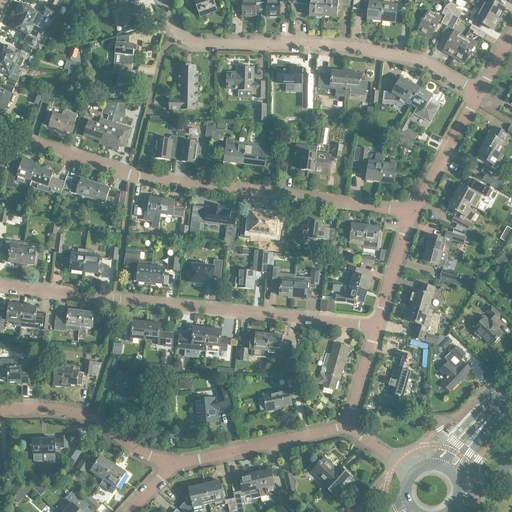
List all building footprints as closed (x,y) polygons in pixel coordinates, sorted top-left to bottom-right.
[(61,13),(67,2),(62,0),(52,0),(49,7),(61,13)] [(209,10),(210,13),(217,11),(213,0),(194,0),(197,7),(196,8),(197,11),(199,12),(199,14),(209,10)] [(243,1),(243,16),(246,16),(246,17),(252,17),(252,16),(255,16),(255,12),(261,12),(261,4),(261,0),(248,0),(249,1),(243,1)] [(279,16),(280,1),(268,1),(268,0),(261,0),(261,4),(261,12),(267,12),(267,16),(270,16),(270,18),(276,18),(276,16),(279,16)] [(324,16),(323,16),(325,0),(324,0),(321,0),(293,0),(293,3),(310,5),(309,16),(323,17),(324,16)] [(325,0),(323,16),(324,16),(337,17),(338,6),(349,6),(349,0),(340,0),(341,0),(337,0),(324,0),(325,0)] [(357,0),(360,0),(358,11),(365,12),(365,7),(369,7),(367,20),(372,21),(382,22),(384,5),(383,5),(383,0),(357,0)] [(384,5),(382,22),(391,23),(395,23),(397,6),(398,1),(392,0),(383,0),(383,5),(384,5)] [(486,0),(481,9),(499,19),(505,9),(488,0),(486,0)] [(458,19),(461,13),(455,10),(457,6),(451,3),(447,6),(453,16),(458,19)] [(52,21),(57,12),(44,6),(40,14),(23,5),(17,17),(20,19),(32,25),(32,24),(37,27),(43,16),(52,21)] [(446,7),(442,14),(445,16),(441,23),(447,26),(453,16),(447,6),(446,7)] [(147,21),(143,8),(120,15),(126,33),(136,30),(134,25),(147,21)] [(493,30),(499,19),(481,9),(481,10),(483,11),(480,16),(475,14),(472,19),(477,22),(477,21),(493,30)] [(435,18),(428,14),(417,32),(419,33),(419,32),(429,38),(439,22),(442,18),(436,15),(435,18)] [(458,19),(453,16),(447,26),(452,30),(458,19)] [(44,31),(37,27),(32,24),(32,25),(20,19),(14,30),(28,37),(32,30),(37,32),(42,35),(44,31)] [(464,40),(458,37),(460,34),(454,31),(452,35),(453,36),(444,52),(454,57),(464,40)] [(114,64),(120,65),(132,66),(133,60),(132,60),(132,56),(133,57),(135,45),(129,44),(130,36),(117,38),(117,43),(114,64)] [(38,44),(27,39),(25,44),(35,50),(38,44)] [(475,47),(477,43),(472,40),(470,43),(464,40),(454,57),(465,63),(474,47),(475,47)] [(1,52),(0,54),(0,57),(16,65),(20,67),(24,60),(27,61),(33,49),(24,45),(21,52),(16,50),(15,50),(8,47),(6,51),(4,50),(3,52),(1,52)] [(0,57),(0,72),(4,74),(4,75),(9,77),(6,85),(14,89),(20,78),(16,76),(20,67),(16,65),(0,57)] [(89,62),(82,64),(85,72),(92,69),(89,62)] [(131,75),(132,66),(120,65),(114,64),(113,74),(119,74),(117,85),(128,87),(128,89),(135,89),(135,87),(136,87),(137,76),(131,75)] [(195,111),(196,102),(197,102),(197,98),(198,98),(198,94),(198,89),(198,85),(198,80),(199,76),(198,76),(198,72),(196,72),(196,66),(191,66),(191,67),(187,66),(182,66),(182,72),(180,72),(180,75),(179,75),(179,79),(180,79),(180,84),(179,84),(179,88),(180,88),(179,93),(179,97),(179,99),(169,99),(169,110),(181,110),(181,111),(195,111)] [(312,108),(313,76),(302,76),(302,68),(296,68),(296,67),(287,66),(287,68),(278,67),(278,75),(276,75),(276,82),(278,82),(278,84),(286,84),(301,84),(304,87),(303,93),(303,107),(312,108)] [(253,84),(253,68),(238,67),(238,74),(227,74),(226,89),(237,89),(237,91),(252,91),(252,95),(258,95),(258,99),(264,99),(264,82),(258,82),(258,84),(253,84)] [(348,74),(332,72),(331,81),(331,86),(331,87),(341,88),(340,98),(345,98),(348,74)] [(345,98),(350,99),(350,95),(366,97),(367,82),(361,81),(362,75),(348,74),(345,98)] [(72,77),(70,90),(79,91),(81,78),(72,77)] [(421,90),(419,89),(419,88),(409,83),(409,84),(401,79),(393,93),(380,92),(379,104),(386,105),(386,101),(395,102),(396,100),(403,104),(405,101),(413,105),(421,90)] [(93,81),(84,82),(85,96),(94,95),(93,81)] [(12,95),(14,89),(6,85),(4,89),(0,87),(0,108),(4,110),(5,109),(6,109),(12,95)] [(429,103),(432,97),(421,90),(413,105),(418,108),(415,114),(429,122),(437,108),(429,103)] [(52,93),(45,91),(42,102),(48,105),(52,93)] [(36,92),(32,103),(38,106),(43,95),(36,92)] [(257,105),(257,122),(266,122),(266,105),(257,105)] [(75,122),(77,114),(67,111),(66,111),(65,111),(64,111),(64,112),(63,112),(63,113),(62,117),(48,112),(45,121),(51,123),(50,127),(65,132),(66,131),(72,133),(75,122)] [(106,143),(112,123),(114,117),(109,115),(107,121),(101,119),(99,125),(89,122),(85,136),(106,143)] [(312,120),(307,115),(303,119),(309,123),(312,120)] [(125,148),(131,129),(112,123),(106,143),(111,145),(110,147),(118,149),(120,146),(125,148)] [(493,127),(483,146),(497,153),(501,146),(503,147),(505,143),(509,136),(493,127)] [(283,131),(275,130),(274,144),(281,145),(283,131)] [(407,131),(404,137),(415,141),(418,135),(407,131)] [(170,156),(176,156),(178,137),(172,137),(169,139),(169,140),(158,139),(157,141),(153,144),(152,149),(156,154),(155,159),(169,161),(170,156)] [(187,141),(185,138),(178,137),(176,156),(182,157),(181,162),(195,164),(196,157),(197,157),(201,154),(201,149),(199,146),(198,145),(198,143),(196,139),(189,138),(187,141)] [(404,139),(401,145),(412,149),(414,143),(404,139)] [(225,162),(244,164),(246,144),(233,143),(234,141),(227,140),(226,149),(228,149),(227,152),(226,152),(225,162)] [(271,148),(246,144),(244,164),(265,167),(267,154),(270,155),(271,148)] [(341,158),(342,146),(335,145),(334,157),(341,158)] [(301,170),(314,172),(316,154),(317,149),(301,146),(300,153),(296,152),(295,162),(302,163),(301,170)] [(483,146),(475,160),(483,164),(484,162),(490,165),(488,167),(495,171),(504,157),(497,153),(483,146)] [(374,181),(381,182),(383,164),(384,156),(376,155),(375,161),(369,160),(366,160),(368,149),(361,148),(361,149),(355,148),(353,161),(359,162),(366,163),(369,163),(367,180),(374,181)] [(316,154),(314,172),(314,174),(329,175),(331,156),(316,154)] [(18,177),(17,182),(23,184),(25,179),(32,181),(37,165),(23,160),(18,177)] [(381,182),(387,183),(394,184),(397,166),(397,161),(391,160),(390,165),(383,164),(381,182)] [(9,165),(0,163),(0,164),(0,170),(8,172),(9,165)] [(51,191),(61,194),(63,189),(65,183),(51,178),(53,173),(37,167),(37,165),(32,181),(40,184),(38,189),(47,192),(48,187),(52,188),(51,191)] [(12,188),(15,175),(8,174),(6,187),(12,188)] [(73,177),(67,175),(65,183),(63,189),(68,190),(73,177)] [(483,180),(491,185),(495,180),(486,175),(483,180)] [(72,184),(70,192),(76,194),(89,199),(94,183),(81,179),(78,187),(72,184)] [(110,196),(112,190),(94,183),(89,199),(98,202),(97,203),(103,205),(103,203),(105,204),(108,195),(110,196)] [(461,186),(455,197),(471,206),(475,208),(481,197),(469,190),(469,188),(464,185),(463,187),(461,186)] [(487,196),(490,191),(480,185),(477,191),(487,196)] [(471,206),(455,197),(447,212),(455,217),(454,219),(460,222),(458,224),(468,230),(469,230),(472,225),(464,220),(465,218),(465,217),(471,206)] [(155,214),(154,222),(154,228),(159,229),(160,215),(161,215),(163,200),(150,198),(144,198),(143,205),(149,206),(148,213),(155,214)] [(174,208),(175,202),(163,200),(161,215),(182,218),(183,209),(174,208)] [(231,214),(231,211),(223,210),(224,208),(212,206),(212,208),(206,208),(204,221),(227,224),(227,227),(235,228),(237,214),(231,214)] [(1,212),(0,215),(0,224),(6,225),(8,214),(1,212)] [(243,218),(241,238),(250,239),(251,233),(276,236),(276,234),(279,234),(280,225),(277,225),(278,217),(252,214),(252,219),(243,218)] [(197,234),(199,220),(191,219),(190,234),(197,234)] [(57,234),(58,222),(51,221),(50,233),(57,234)] [(304,238),(329,241),(330,230),(321,229),(322,223),(309,221),(308,227),(302,226),(300,239),(304,240),(304,238)] [(466,233),(468,230),(458,224),(456,229),(466,233)] [(188,239),(189,236),(190,226),(181,225),(179,238),(188,239)] [(365,226),(352,225),(350,244),(358,245),(357,250),(362,251),(363,248),(364,241),(363,241),(365,226)] [(377,240),(379,228),(365,226),(363,241),(364,241),(363,248),(378,250),(379,240),(377,240)] [(466,233),(456,229),(454,229),(453,234),(465,238),(466,233)] [(337,231),(330,230),(329,241),(326,259),(333,260),(337,231)] [(447,255),(452,240),(463,243),(465,238),(453,234),(447,232),(445,238),(444,240),(431,236),(429,242),(428,242),(426,248),(427,248),(427,249),(442,253),(447,255)] [(65,235),(58,234),(55,253),(62,254),(65,235)] [(5,246),(4,254),(9,254),(8,261),(9,261),(9,263),(17,264),(22,265),(24,244),(19,243),(6,241),(5,246)] [(22,265),(27,265),(35,266),(35,264),(37,265),(37,258),(41,259),(42,251),(30,249),(30,244),(24,244),(22,265)] [(336,247),(334,260),(341,261),(342,248),(336,247)] [(118,249),(111,248),(110,260),(117,261),(118,249)] [(87,250),(78,249),(78,255),(72,254),(71,261),(67,260),(66,269),(70,270),(84,272),(87,250)] [(425,256),(423,262),(443,268),(445,261),(447,255),(442,253),(427,249),(427,250),(426,250),(424,256),(425,256)] [(84,272),(98,274),(100,258),(95,257),(95,252),(87,250),(84,272)] [(126,259),(125,267),(138,268),(138,275),(135,275),(134,282),(150,283),(152,263),(138,261),(139,252),(127,251),(126,259)] [(267,273),(267,267),(268,253),(258,252),(257,272),(267,273)] [(505,253),(501,258),(505,262),(510,257),(505,253)] [(361,263),(374,265),(375,258),(362,256),(361,263)] [(181,259),(169,258),(168,270),(179,271),(181,259)] [(192,265),(191,283),(194,284),(194,285),(201,286),(202,284),(213,285),(214,279),(221,280),(222,262),(215,261),(214,267),(192,265)] [(326,261),(324,267),(331,269),(333,263),(326,261)] [(158,269),(159,264),(152,263),(150,283),(168,285),(168,277),(165,277),(165,269),(158,269)] [(348,272),(344,286),(347,287),(351,288),(366,292),(370,278),(362,276),(364,270),(350,266),(348,272)] [(267,267),(267,273),(266,280),(279,281),(280,268),(267,267)] [(442,270),(440,280),(458,285),(466,288),(469,279),(460,276),(461,275),(442,270)] [(254,290),(255,272),(239,271),(238,277),(232,276),(231,288),(254,290)] [(294,297),(307,299),(307,298),(311,299),(312,289),(308,289),(308,284),(317,284),(319,272),(312,271),(311,279),(295,278),(295,282),(294,297)] [(295,282),(281,281),(280,296),(294,297),(295,282)] [(414,291),(410,305),(414,306),(428,310),(433,311),(433,309),(434,310),(434,311),(439,312),(439,311),(448,313),(449,307),(435,303),(430,302),(434,288),(422,285),(420,292),(414,291)] [(336,295),(336,301),(347,302),(354,305),(355,302),(362,304),(366,292),(351,288),(347,287),(344,296),(336,295)] [(9,305),(8,313),(5,313),(5,312),(0,311),(0,330),(3,331),(4,321),(14,322),(14,326),(20,327),(23,307),(19,307),(19,306),(17,306),(17,304),(11,303),(11,305),(9,305)] [(27,307),(27,308),(23,307),(20,327),(27,328),(27,324),(42,325),(41,329),(47,330),(49,316),(36,315),(37,308),(35,308),(35,306),(29,306),(29,307),(27,307)] [(414,306),(409,322),(417,324),(413,338),(437,345),(439,338),(425,334),(427,327),(428,327),(433,311),(428,310),(414,306)] [(500,315),(491,307),(487,312),(491,316),(487,320),(483,316),(472,327),(492,346),(502,335),(497,330),(498,328),(493,323),(500,315)] [(79,332),(82,312),(68,311),(68,317),(56,316),(54,330),(66,332),(66,330),(79,331),(79,332)] [(79,332),(79,331),(77,348),(82,349),(84,334),(86,334),(87,328),(93,329),(95,314),(82,312),(79,332)] [(140,339),(140,340),(146,341),(147,323),(140,323),(140,322),(135,321),(135,322),(133,322),(133,330),(126,329),(124,340),(132,341),(132,339),(140,339)] [(154,323),(154,324),(147,323),(146,341),(151,342),(151,340),(159,341),(158,345),(172,347),(174,334),(160,333),(161,325),(159,325),(159,323),(154,323)] [(178,349),(206,352),(208,329),(194,328),(193,336),(179,335),(178,349)] [(222,331),(208,329),(206,352),(220,353),(220,350),(227,351),(228,339),(221,339),(222,331)] [(250,336),(249,347),(251,347),(251,350),(252,350),(252,356),(267,357),(267,355),(268,351),(269,335),(256,334),(255,336),(250,336)] [(282,343),(283,337),(269,335),(268,351),(267,355),(287,357),(287,358),(294,359),(296,344),(289,343),(288,344),(282,343)] [(445,349),(452,342),(448,338),(441,345),(445,349)] [(334,344),(327,368),(322,367),(317,383),(324,385),(324,387),(334,391),(338,380),(340,380),(349,348),(334,344)] [(466,354),(457,345),(451,351),(461,360),(466,354)] [(398,359),(396,367),(395,367),(387,394),(402,399),(410,372),(402,369),(404,361),(406,361),(407,354),(396,351),(394,358),(398,359)] [(448,362),(440,371),(448,378),(442,384),(450,392),(461,379),(460,378),(462,376),(464,378),(472,370),(463,362),(461,360),(451,351),(444,358),(448,362)] [(111,370),(117,372),(120,361),(114,359),(111,370)] [(1,361),(1,369),(8,368),(8,375),(7,375),(7,381),(8,381),(8,383),(20,383),(20,384),(28,383),(28,369),(21,370),(21,360),(1,361)] [(86,361),(85,375),(91,375),(93,362),(86,361)] [(56,370),(54,385),(63,386),(63,385),(68,385),(68,384),(77,385),(78,379),(83,380),(84,374),(73,372),(74,366),(57,363),(56,370)] [(120,372),(117,380),(119,381),(115,394),(136,401),(140,390),(134,389),(138,378),(120,372)] [(292,405),(289,395),(300,393),(297,376),(285,378),(288,391),(263,397),(267,412),(276,410),(275,409),(292,405)] [(198,423),(198,424),(218,422),(217,411),(231,407),(225,387),(216,389),(219,398),(216,399),(216,398),(196,400),(197,412),(198,412),(199,423),(198,423)] [(60,446),(60,448),(68,448),(67,436),(60,436),(60,440),(55,440),(55,439),(33,440),(33,453),(34,453),(34,460),(54,460),(54,453),(55,453),(55,446),(60,446)] [(73,446),(67,455),(70,457),(66,464),(71,468),(82,451),(73,446)] [(113,465),(101,457),(97,463),(92,460),(92,459),(86,455),(77,469),(83,473),(87,468),(96,474),(95,476),(103,482),(104,480),(113,465)] [(326,485),(325,486),(326,487),(341,470),(342,469),(341,469),(338,472),(335,470),(335,469),(325,459),(320,464),(321,465),(315,472),(314,470),(312,472),(326,485)] [(104,480),(109,483),(105,489),(112,494),(126,473),(113,465),(104,480)] [(12,486),(11,470),(3,470),(4,486),(12,486)] [(272,473),(271,470),(256,474),(261,498),(276,494),(273,479),(274,478),(272,473)] [(348,475),(347,476),(341,470),(326,487),(337,498),(344,491),(342,490),(346,486),(347,487),(354,480),(348,475)] [(243,491),(240,492),(241,498),(252,495),(253,499),(261,498),(256,474),(240,477),(243,491)] [(296,492),(292,474),(284,476),(288,493),(296,492)] [(226,505),(220,481),(205,485),(209,504),(217,503),(218,507),(226,505)] [(202,510),(201,506),(209,504),(205,485),(189,489),(192,500),(187,505),(185,503),(180,508),(183,511),(194,511),(202,510)] [(286,490),(278,492),(281,506),(288,501),(286,490)] [(82,511),(88,505),(73,491),(66,499),(72,504),(64,511),(82,511)] [(233,493),(235,499),(237,510),(243,509),(241,498),(240,492),(233,493)] [(96,511),(100,506),(90,497),(86,502),(96,511)] [(229,511),(236,511),(237,511),(237,510),(235,499),(227,501),(229,511)] [(283,508),(286,511),(299,511),(288,502),(283,508)]
